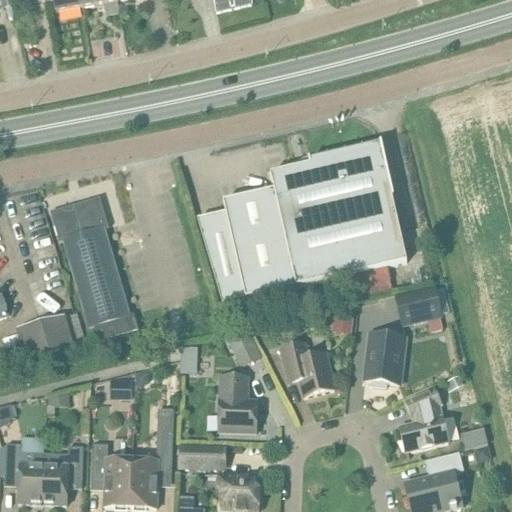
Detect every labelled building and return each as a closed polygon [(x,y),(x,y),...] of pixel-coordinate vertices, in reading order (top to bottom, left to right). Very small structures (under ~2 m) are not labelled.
[(13,0),(0,0),(2,9),(15,7),(13,0)] [(45,0),(47,5),(54,3),(56,15),(82,10),(83,10),(81,0),(45,0)] [(117,0),(81,0),(83,10),(82,10),(82,11),(119,5),(118,4),(117,0)] [(212,0),(216,15),(251,7),(249,0),(212,0)] [(274,194),(224,205),(227,216),(246,302),(277,295),(280,309),(340,295),(336,281),(387,270),(407,265),(392,202),(394,202),(387,169),(382,150),(381,150),(381,152),(311,168),(311,166),(309,166),(310,168),(270,177),(274,194)] [(50,215),(56,234),(59,246),(64,244),(89,331),(94,330),(99,344),(139,332),(134,316),(129,318),(104,232),(109,231),(100,200),(50,215)] [(342,295),(345,305),(392,294),(390,285),(342,295)] [(415,296),(395,300),(402,328),(428,321),(431,336),(443,334),(440,318),(441,318),(441,317),(435,294),(434,291),(415,296)] [(444,292),(435,294),(441,317),(450,315),(444,292)] [(335,314),(332,335),(351,337),(354,316),(335,314)] [(19,337),(3,341),(12,371),(74,355),(87,351),(87,348),(78,316),(73,317),(64,319),(41,326),(18,332),(19,337)] [(244,322),(237,323),(238,330),(255,326),(253,316),(243,318),(244,322)] [(229,344),(235,355),(242,351),(249,365),(260,360),(247,335),(229,344)] [(370,337),(365,385),(372,385),(372,389),(386,391),(387,387),(399,389),(405,341),(370,337)] [(280,353),(286,379),(288,387),(300,384),(304,401),(334,394),(325,356),(309,360),(305,346),(280,353)] [(221,380),(220,404),(219,404),(218,435),(257,436),(258,405),(247,404),(248,380),(221,380)] [(110,384),(110,402),(131,403),(132,384),(110,384)] [(434,392),(405,405),(412,421),(415,420),(416,427),(399,431),(402,445),(399,446),(403,454),(405,454),(405,457),(448,446),(442,420),(438,421),(436,411),(441,408),(434,392)] [(70,394),(48,400),(47,408),(54,409),(69,409),(70,394)] [(0,410),(0,430),(7,429),(13,419),(11,408),(0,410)] [(132,463),(130,511),(144,511),(156,511),(158,472),(172,473),(174,413),(158,412),(156,464),(132,463)] [(466,451),(488,449),(486,432),(464,434),(466,451)] [(5,481),(19,482),(19,507),(43,508),(44,468),(30,468),(30,456),(21,456),(21,448),(6,448),(5,481)] [(93,448),(91,486),(105,487),(105,511),(130,511),(132,463),(107,463),(108,448),(93,448)] [(221,473),(222,451),(181,449),(180,472),(221,473)] [(488,449),(474,453),(477,467),(492,463),(488,449)] [(44,468),(43,508),(66,509),(67,483),(82,484),(83,451),(68,450),(68,458),(59,457),(58,469),(44,468)] [(425,464),(429,481),(405,487),(410,511),(454,511),(462,510),(454,476),(464,474),(459,456),(425,464)] [(220,511),(258,511),(259,491),(253,491),(253,479),(219,478),(218,491),(232,491),(232,501),(221,500),(220,511)] [(195,510),(195,498),(183,498),(182,511),(206,511),(207,510),(195,510)]
